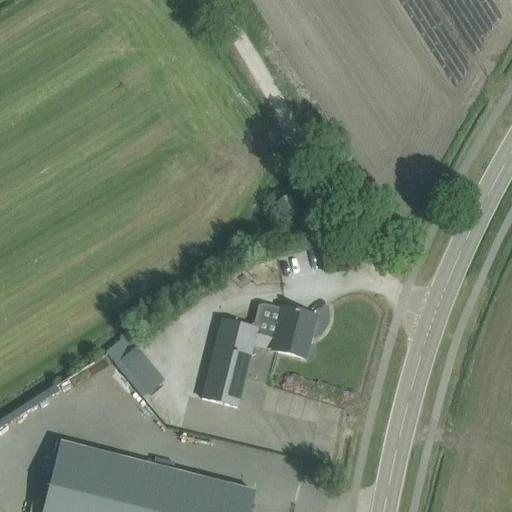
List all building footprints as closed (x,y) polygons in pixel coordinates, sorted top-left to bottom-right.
[(299,215),(288,197),(275,205),(287,223),(299,215)] [(256,331),(253,346),(272,351),(305,360),(315,318),(299,314),(299,313),(295,311),(294,313),(263,305),(256,331)] [(202,399),(202,400),(237,409),(237,408),(241,392),(249,360),(249,359),(256,355),(252,349),(252,347),(253,346),(256,331),(247,329),(221,322),(202,398),(202,399)] [(120,361),(146,395),(163,381),(137,348),(120,361)] [(112,367),(100,377),(127,405),(139,395),(112,367)] [(43,507),(42,511),(250,511),(255,493),(235,488),(235,487),(233,486),(232,488),(217,484),(218,483),(215,482),(215,483),(207,481),(195,478),(172,472),(153,467),(59,444),(59,445),(43,507)]
